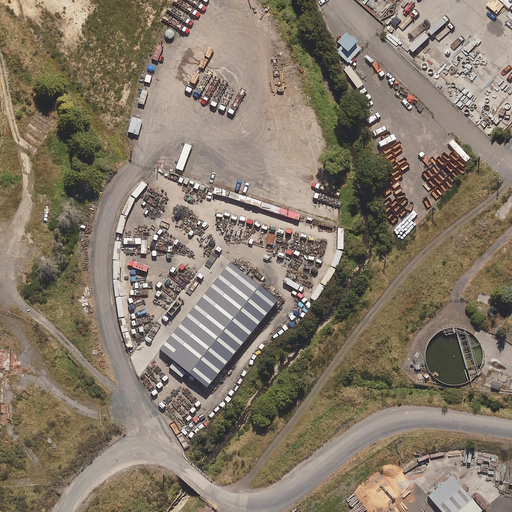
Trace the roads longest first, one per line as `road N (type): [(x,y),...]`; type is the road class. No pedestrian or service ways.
road 1 (unclassified): [(511,428),(437,418),(384,425),(281,494),(257,500),(219,494),(175,460),(132,451),(97,468),(66,511)]
road 2 (track): [(219,511),(428,245),(511,181)]
road 3 (track): [(0,71),(26,173),(11,246),(11,296),(132,406),(142,451)]
road 4 (unclassified): [(511,167),(378,38)]
